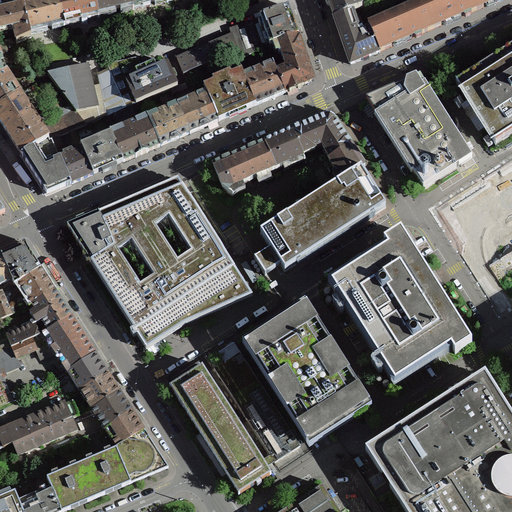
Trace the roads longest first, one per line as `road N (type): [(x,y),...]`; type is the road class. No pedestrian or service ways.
road 1 (residential): [(34,222),(341,91)]
road 2 (residential): [(34,222),(198,472)]
road 3 (unknown): [(298,0),(95,57)]
road 4 (residential): [(511,18),(341,91)]
